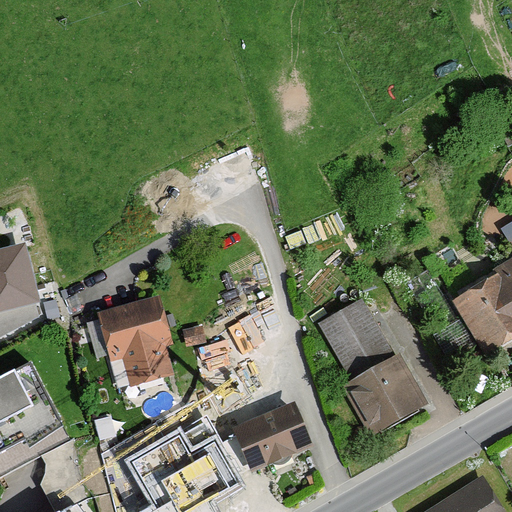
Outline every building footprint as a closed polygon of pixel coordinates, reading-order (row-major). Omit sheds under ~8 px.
[(472,258),(460,237),(421,260),(433,280),(472,258)] [(24,253),(0,258),(0,336),(36,317),(24,253)] [(511,255),(445,294),(485,362),(511,346),(511,255)] [(163,299),(94,315),(106,364),(122,360),(131,398),(172,388),(162,348),(174,345),(163,299)] [(362,299),(314,324),(346,382),(393,356),(362,299)] [(200,346),(207,368),(236,359),(228,337),(200,346)] [(393,356),(346,382),(374,437),(429,409),(400,354),(393,356)] [(30,363),(0,378),(0,477),(71,440),(30,363)] [(221,439),(227,452),(242,480),(314,448),(296,407),(221,439)] [(184,511),(229,511),(251,502),(242,480),(227,452),(169,479),(184,511)] [(509,511),(481,464),(400,511),(509,511)] [(100,511),(85,502),(63,511),(100,511)]
